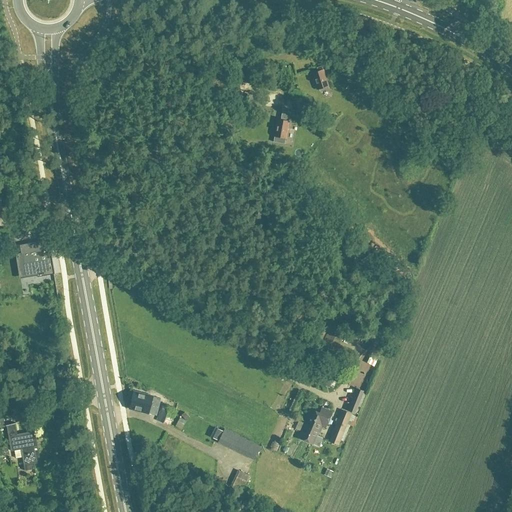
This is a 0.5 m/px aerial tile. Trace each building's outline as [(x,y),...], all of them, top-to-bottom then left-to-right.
[(86,17),(93,13),(90,8),(83,12),(86,17)] [(328,87),(323,70),(322,66),(316,68),(317,70),(311,72),(317,90),(328,87)] [(237,100),(243,93),(237,88),(230,95),(237,100)] [(283,117),(282,120),(277,119),(274,137),(285,139),(289,118),(283,117)] [(49,239),(19,244),(21,254),(22,254),(23,254),(27,275),(36,274),(37,276),(55,273),(49,239)] [(355,265),(354,254),(337,254),(337,266),(355,265)] [(337,351),(345,333),(330,326),(322,344),(337,351)] [(364,391),(356,388),(347,410),(355,413),(364,391)] [(134,391),(129,408),(149,413),(156,415),(161,399),(153,397),(153,396),(134,391)] [(170,426),(175,411),(162,405),(156,420),(170,426)] [(302,431),(299,438),(319,446),(322,438),(319,436),(322,427),(325,428),(332,412),(322,407),(320,413),(310,409),(301,431),(302,431)] [(338,446),(341,439),(351,415),(341,410),(329,442),(338,446)] [(16,458),(23,457),(25,470),(35,468),(34,463),(41,462),(35,431),(17,434),(15,424),(6,426),(11,451),(14,450),(16,458)] [(225,428),(224,429),(218,442),(254,460),(261,447),(225,428)] [(8,447),(0,447),(0,455),(9,454),(8,447)]
